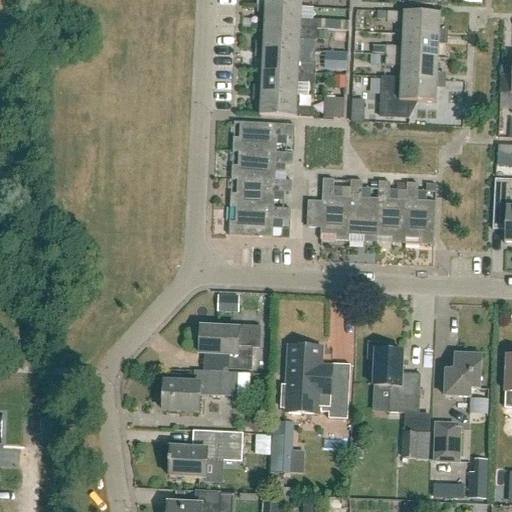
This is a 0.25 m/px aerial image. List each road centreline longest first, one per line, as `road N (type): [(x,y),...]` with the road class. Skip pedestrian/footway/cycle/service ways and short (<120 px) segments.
road 1 (residential): [(511,289),(191,273)]
road 2 (residential): [(191,273),(205,0)]
road 3 (residential): [(118,511),(104,387),(112,364),(191,273)]
